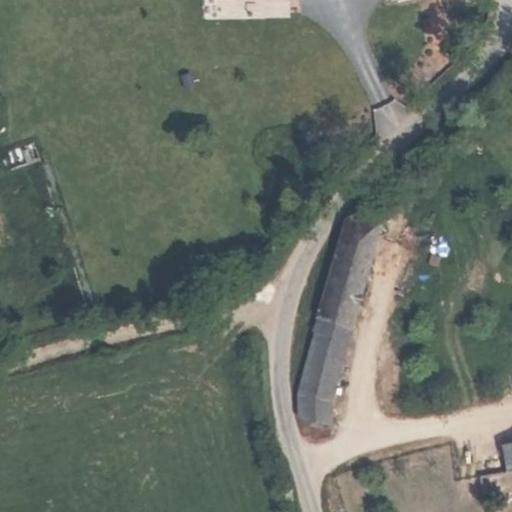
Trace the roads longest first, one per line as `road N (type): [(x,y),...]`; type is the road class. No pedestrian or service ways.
road 1 (unclassified): [(511,17),(488,55),(364,168),(315,226),(287,298),(280,354),(283,403),(313,511)]
road 2 (track): [(287,298),(0,369)]
